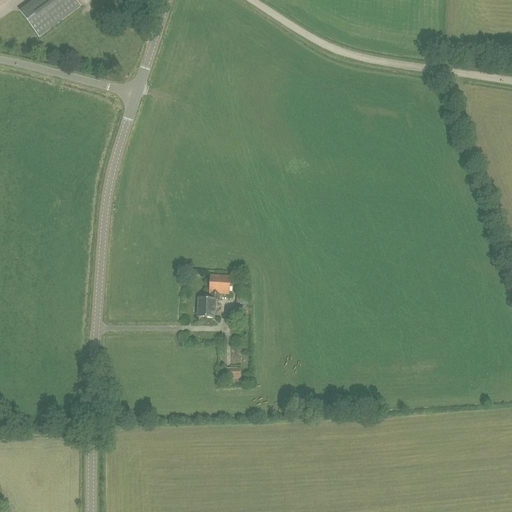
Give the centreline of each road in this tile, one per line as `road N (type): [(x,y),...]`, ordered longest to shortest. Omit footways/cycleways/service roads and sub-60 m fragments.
road 1 (tertiary): [(93,511),(107,198),(135,94)]
road 2 (unclassified): [(511,83),(328,49),(251,0)]
road 3 (unclassified): [(0,61),(135,94)]
